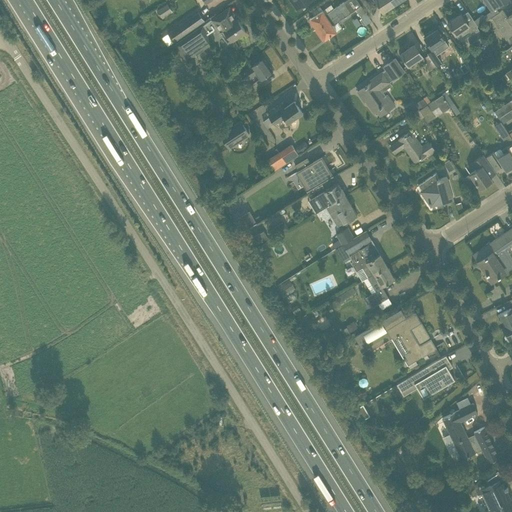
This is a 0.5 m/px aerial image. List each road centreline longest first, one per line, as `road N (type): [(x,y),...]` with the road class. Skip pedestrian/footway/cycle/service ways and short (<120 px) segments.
road 1 (motorway): [(376,511),(55,0)]
road 2 (motorway): [(25,0),(346,511)]
road 3 (unclassified): [(307,511),(7,41)]
road 4 (unclassified): [(430,245),(315,82)]
road 5 (residential): [(315,82),(440,0)]
road 6 (unclassified): [(489,363),(430,245)]
